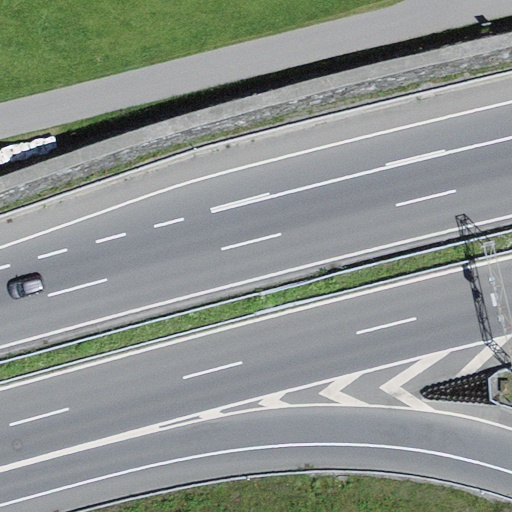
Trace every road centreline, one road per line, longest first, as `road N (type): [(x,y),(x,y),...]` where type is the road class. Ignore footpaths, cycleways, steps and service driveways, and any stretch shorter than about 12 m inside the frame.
road 1 (motorway): [(511,181),(0,317)]
road 2 (motorway): [(0,434),(511,304)]
road 3 (motorway): [(0,456),(372,427),(511,452)]
road 4 (unclassified): [(0,119),(480,0)]
